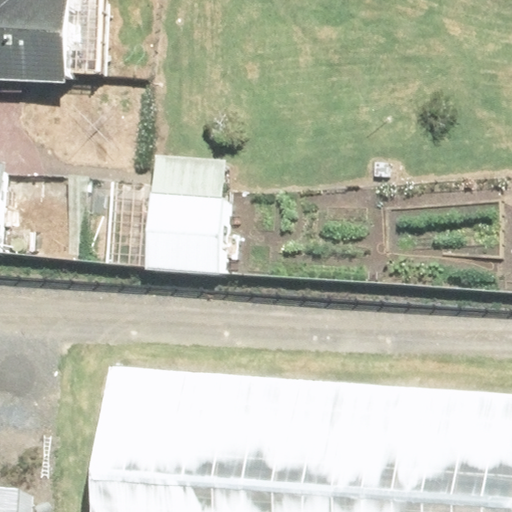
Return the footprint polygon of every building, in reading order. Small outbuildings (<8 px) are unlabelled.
[(0,0),(0,83),(91,87),(94,0),(0,0)] [(170,165),(167,275),(242,277),(244,166),(170,165)] [(0,166),(0,266),(22,267),(28,168),(0,166)] [(511,511),(511,402),(129,378),(119,511),(511,511)] [(0,405),(0,511),(68,511),(76,411),(0,405)]
